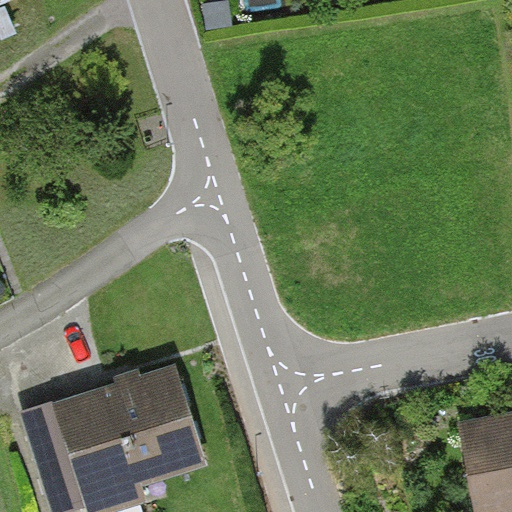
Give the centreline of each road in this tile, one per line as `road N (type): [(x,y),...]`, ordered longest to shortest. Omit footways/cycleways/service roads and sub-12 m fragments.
road 1 (residential): [(216,197),(0,331)]
road 2 (residential): [(276,396),(511,353)]
road 3 (residential): [(276,396),(216,197)]
road 4 (residential): [(216,197),(155,0)]
road 5 (residential): [(310,511),(276,396)]
